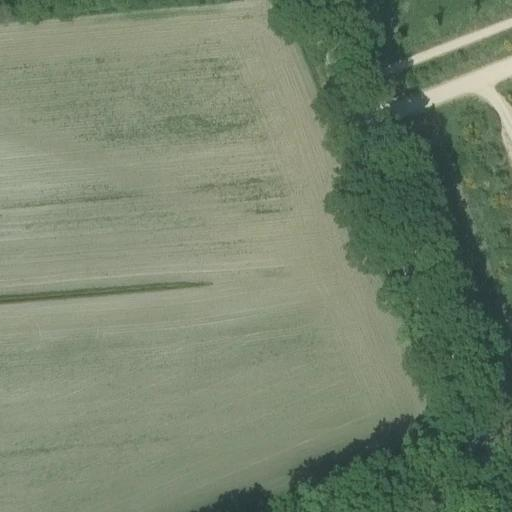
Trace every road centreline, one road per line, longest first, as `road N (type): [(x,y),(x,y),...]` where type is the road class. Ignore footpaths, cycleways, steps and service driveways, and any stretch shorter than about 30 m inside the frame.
road 1 (tertiary): [(502,511),(307,0)]
road 2 (track): [(341,89),(511,25)]
road 3 (track): [(483,462),(373,511)]
